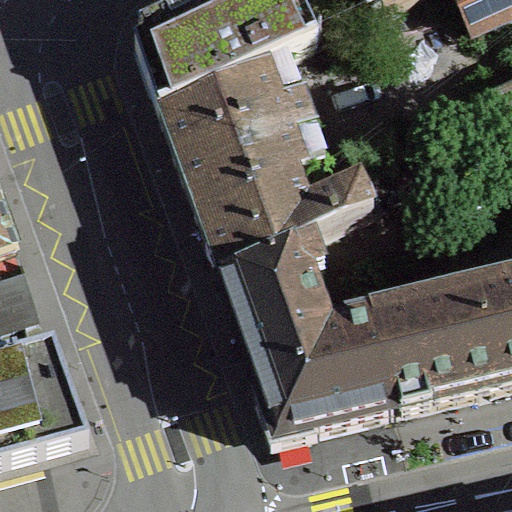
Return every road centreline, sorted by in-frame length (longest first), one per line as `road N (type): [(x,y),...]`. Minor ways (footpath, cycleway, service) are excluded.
road 1 (residential): [(23,17),(202,511)]
road 2 (tertiary): [(362,511),(511,477)]
